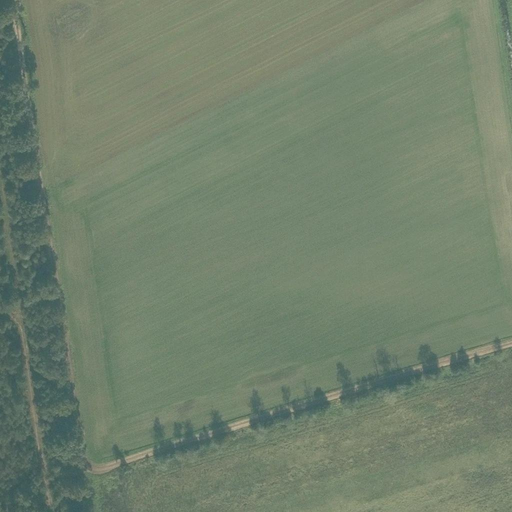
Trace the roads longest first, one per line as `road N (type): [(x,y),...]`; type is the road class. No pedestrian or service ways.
road 1 (track): [(89,467),(76,446),(12,0)]
road 2 (track): [(511,343),(89,467)]
road 3 (track): [(22,320),(0,171)]
road 4 (track): [(45,463),(22,320)]
